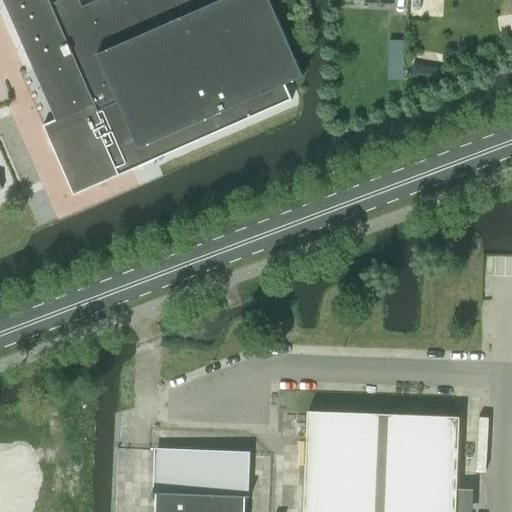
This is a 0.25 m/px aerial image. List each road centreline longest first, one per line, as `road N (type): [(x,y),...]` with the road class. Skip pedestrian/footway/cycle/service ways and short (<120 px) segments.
road 1 (primary): [(0,334),(511,141)]
road 2 (unclassified): [(0,362),(511,170)]
road 3 (unclassified): [(498,511),(502,380),(276,368),(248,378),(242,405),(171,405)]
road 4 (residential): [(178,158),(62,204),(0,56)]
